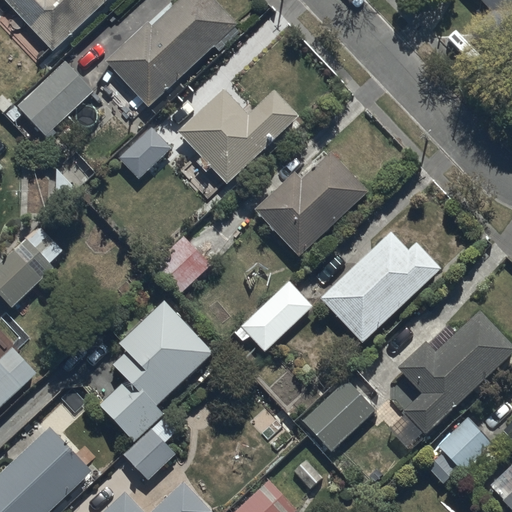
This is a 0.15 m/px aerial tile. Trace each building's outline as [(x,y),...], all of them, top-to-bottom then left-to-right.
[(8,0),(55,50),(108,0),(8,0)] [(150,21),(109,60),(152,105),(215,45),(220,50),(235,36),(230,31),(241,21),(220,0),(179,0),(154,25),(150,21)] [(511,0),(482,0),(511,30),(511,0)] [(97,88),(64,57),(17,106),(51,139),(58,131),(57,129),(97,88)] [(181,132),(196,147),(229,181),(299,112),(275,88),(252,111),(227,86),(181,132)] [(150,124),(118,154),(140,179),(173,149),(150,124)] [(294,169),(255,207),(299,254),(370,188),(332,148),(301,177),(294,169)] [(42,225),(0,262),(0,292),(14,308),(59,267),(53,261),(65,250),(42,225)] [(394,229),(321,294),(363,341),(444,269),(419,241),(411,248),(394,229)] [(186,230),(151,257),(181,295),(188,289),(197,300),(205,292),(196,281),(215,266),(186,230)] [(290,280),(235,332),(244,342),(251,335),(266,351),(314,305),(290,280)] [(135,442),(164,416),(167,412),(159,403),(215,351),(167,299),(121,342),(130,351),(116,364),(129,378),(100,405),(135,442)] [(390,429),(410,449),(511,352),(511,341),(481,309),(458,331),(450,322),(429,342),(427,340),(401,366),(424,390),(405,408),(408,412),(390,429)] [(0,409),(40,372),(15,346),(3,358),(0,355),(0,409)] [(347,375),(300,416),(330,451),(378,410),(347,375)] [(469,415),(434,445),(461,476),(496,446),(469,415)] [(165,417),(136,444),(126,453),(151,479),(179,453),(168,441),(178,431),(165,417)] [(511,420),(503,429),(511,437),(511,489),(504,497),(511,505),(511,420)] [(51,423),(0,472),(0,510),(1,511),(49,511),(94,469),(51,423)] [(306,458),(292,473),(310,491),(324,477),(306,458)] [(269,478),(232,511),(233,511),(298,511),(299,511),(269,478)] [(214,511),(215,511),(186,482),(155,511),(147,511),(126,490),(103,511),(214,511)]
